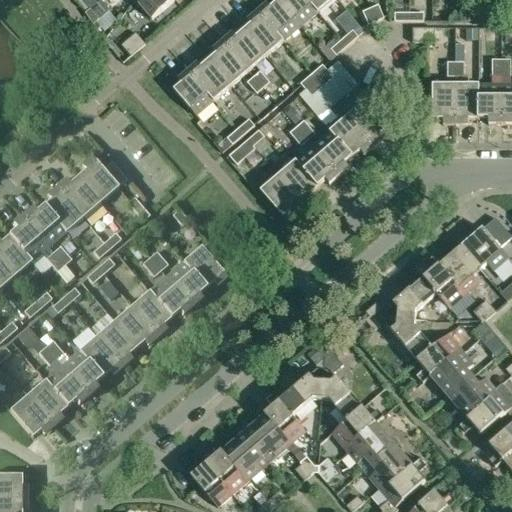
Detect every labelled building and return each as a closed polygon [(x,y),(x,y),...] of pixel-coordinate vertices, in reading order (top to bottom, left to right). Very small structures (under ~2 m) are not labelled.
[(80,0),(90,10),(96,4),(92,0),(80,0)] [(133,0),(152,21),(176,0),(133,0)] [(287,0),(280,6),(300,29),(317,15),(304,0),(287,0)] [(304,0),(317,15),(334,0),(304,0)] [(96,4),(90,10),(99,21),(106,15),(96,4)] [(283,44),(300,29),(280,6),(273,13),(266,5),(257,13),(283,44)] [(370,11),(376,24),(384,21),(378,7),(370,11)] [(376,24),(370,11),(362,14),(368,28),(376,24)] [(265,59),(283,44),(257,13),(247,22),(253,29),(246,36),(265,59)] [(394,24),(409,24),(409,15),(394,15),(394,24)] [(423,15),(409,15),(409,24),(423,24),(423,15)] [(435,31),(435,30),(413,30),(413,45),(435,45),(435,31)] [(352,33),(341,42),(347,49),(358,40),(352,33)] [(248,74),(265,59),(246,36),(238,42),(232,35),(222,43),(248,74)] [(128,41),(121,47),(131,58),(138,52),(128,41)] [(330,52),(335,58),(347,49),(341,42),(330,52)] [(219,59),(211,66),(230,89),(248,74),(222,43),(212,51),(219,59)] [(501,79),(501,62),(491,62),(491,79),(501,79)] [(510,62),(501,62),(501,79),(510,79),(510,62)] [(455,79),(455,64),(446,64),(446,79),(455,79)] [(455,64),(455,79),(463,79),(463,64),(455,64)] [(213,103),(230,89),(211,66),(203,72),(197,65),(187,73),(213,103)] [(311,77),(316,83),(327,74),(322,68),(311,77)] [(213,103),(187,73),(177,81),(184,89),(177,95),(174,91),(173,92),(196,118),(213,103)] [(259,74),(253,80),(263,91),(269,85),(259,74)] [(333,81),(327,74),(316,83),(322,90),(333,81)] [(300,86),(305,93),(316,83),(311,77),(300,86)] [(256,96),(263,91),(253,80),(246,85),(256,96)] [(311,100),(322,90),(316,83),(305,93),(311,100)] [(511,86),(501,87),(501,127),(511,127),(511,86)] [(455,127),(455,87),(432,87),(432,122),(433,122),(433,117),(442,117),(442,127),(455,127)] [(455,87),(455,127),(468,127),(468,117),(477,117),(477,122),(478,122),(478,87),(455,87)] [(501,127),(501,87),(478,87),(478,122),(479,122),(479,117),(488,117),(488,127),(501,127)] [(347,119),(374,150),(384,142),(377,134),(384,128),(387,131),(388,130),(365,103),(347,119)] [(374,150),(347,119),(329,134),(353,161),(353,160),(350,156),(357,150),(364,158),(374,150)] [(238,131),(243,138),(254,128),(249,122),(238,131)] [(296,130),(308,143),(315,137),(303,124),(296,130)] [(308,143),(296,130),(289,136),(300,149),(308,143)] [(232,147),(243,138),(238,131),(227,141),(232,147)] [(247,142),(253,149),(264,140),(258,133),(247,142)] [(353,161),(329,134),(312,149),(339,179),(349,171),(342,163),(349,157),(352,161),(353,161)] [(253,149),(247,142),(236,152),(242,159),(253,149)] [(295,164),(318,190),(319,190),(315,186),(323,180),(329,188),(339,179),(312,149),(295,164)] [(76,180),(99,206),(117,191),(90,160),(80,169),(83,173),(82,174),(83,175),(85,174),(87,177),(80,183),(77,179),(76,180)] [(278,178),(304,209),(314,201),(307,193),(314,187),(318,191),(318,190),(295,164),(285,172),(278,178)] [(304,209),(278,178),(260,193),(283,220),(284,219),(281,216),(288,210),(295,218),(304,209)] [(55,190),(82,221),(99,206),(76,180),(79,184),(72,189),(70,187),(71,186),(70,185),(69,186),(65,182),(55,190)] [(42,209),(64,236),(82,221),(55,190),(46,199),(49,202),(47,203),(49,205),(50,204),(52,206),(45,212),(42,209)] [(134,200),(127,205),(142,224),(149,218),(134,200)] [(21,220),(47,250),(64,236),(42,209),(41,210),(44,213),(37,219),(35,216),(36,216),(35,214),(34,215),(31,211),(21,220)] [(189,224),(179,212),(173,217),(183,229),(189,224)] [(7,239),(30,265),(47,250),(21,220),(11,228),(14,231),(13,232),(14,234),(16,233),(18,235),(11,241),(8,238),(7,239)] [(475,237),(460,249),(481,273),(488,267),(493,274),(509,261),(500,250),(511,240),(495,220),(483,231),(482,230),(481,231),(485,236),(479,242),(475,237)] [(103,246),(109,252),(120,243),(114,236),(103,246)] [(0,265),(13,280),(30,265),(7,239),(9,243),(3,248),(1,246),(2,245),(1,244),(0,244),(0,265)] [(109,252),(103,246),(93,255),(98,262),(109,252)] [(183,264),(202,287),(210,281),(217,289),(227,280),(200,249),(183,264)] [(481,273),(460,249),(445,262),(449,267),(443,273),(432,260),(432,261),(465,299),(480,286),(474,279),(481,273)] [(59,250),(52,256),(64,269),(71,263),(59,250)] [(156,254),(149,260),(160,273),(167,267),(156,254)] [(56,275),(64,269),(52,256),(45,262),(56,275)] [(160,273),(149,260),(142,266),(153,279),(160,273)] [(423,280),(450,311),(465,299),(432,261),(425,266),(431,273),(423,280)] [(96,271),(102,278),(113,268),(107,262),(96,271)] [(183,264),(165,279),(191,310),(201,302),(194,294),(202,287),(183,264)] [(0,290),(13,280),(0,265),(0,290)] [(102,278),(96,271),(86,280),(92,287),(102,278)] [(182,318),(191,310),(165,279),(148,294),(168,317),(175,310),(182,318)] [(386,319),(416,321),(416,313),(437,296),(450,311),(423,280),(386,312),(386,319)] [(100,290),(110,302),(119,295),(108,283),(100,290)] [(62,301),(67,307),(78,298),(73,291),(62,301)] [(148,294),(131,309),(157,340),(167,331),(160,323),(168,317),(148,294)] [(45,295),(34,305),(40,311),(51,302),(45,295)] [(67,307),(62,301),(51,310),(57,316),(67,307)] [(486,303),(480,308),(489,319),(496,314),(486,303)] [(369,318),(373,319),(382,311),(376,304),(365,314),(369,318)] [(29,321),(40,311),(34,305),(23,314),(29,321)] [(481,323),(485,323),(489,319),(480,308),(473,314),(481,323)] [(112,324),(132,347),(140,340),(147,348),(157,340),(131,309),(112,324)] [(369,318),(365,322),(374,333),(381,327),(373,319),(369,318)] [(386,319),(385,327),(417,364),(448,337),(432,350),(415,330),(416,321),(386,319)] [(112,324),(96,338),(123,369),(133,361),(126,353),(132,347),(112,324)] [(0,334),(5,341),(16,331),(11,325),(0,334)] [(474,335),(480,342),(491,332),(487,328),(483,328),(474,335)] [(32,350),(40,343),(28,329),(19,337),(31,351),(32,350)] [(491,332),(480,342),(485,348),(497,338),(491,332)] [(448,337),(417,364),(424,372),(417,378),(422,385),(461,352),(448,337)] [(96,338),(78,353),(100,380),(101,380),(98,376),(105,370),(107,373),(106,374),(107,375),(108,374),(112,378),(123,369),(96,338)] [(51,344),(44,350),(56,363),(63,357),(51,344)] [(0,353),(0,364),(9,357),(4,350),(0,353)] [(49,369),(56,363),(44,350),(38,355),(49,369)] [(325,360),(325,355),(321,351),(310,361),(316,367),(325,360)] [(325,355),(325,360),(332,368),(339,363),(330,351),(325,355)] [(461,352),(422,385),(423,385),(435,374),(441,381),(436,385),(449,400),(472,380),(466,373),(474,367),(461,352)] [(100,381),(100,380),(78,353),(61,368),(87,399),(97,391),(94,387),(94,386),(93,385),(92,386),(90,383),(97,377),(100,381)] [(61,368),(43,383),(66,410),(67,409),(64,406),(71,400),(73,402),(72,403),(73,404),(74,403),(78,408),(87,399),(61,368)] [(313,401),(322,402),(324,373),(317,372),(280,403),(273,396),(293,419),(313,401)] [(330,402),(347,423),(363,410),(331,373),(324,373),(322,402),(330,402)] [(472,380),(449,400),(461,415),(466,411),(472,417),(459,428),(460,428),(498,395),(495,392),(485,381),(478,387),(472,380)] [(43,383),(26,398),(53,429),(62,421),(59,417),(60,415),(59,415),(58,415),(56,412),(62,407),(65,410),(66,410),(43,383)] [(480,437),(511,410),(511,409),(511,397),(502,386),(495,392),(498,395),(460,428),(465,435),(473,428),(480,437)] [(273,409),(265,416),(291,447),(306,435),(293,419),(273,396),(267,402),(273,409)] [(43,437),(53,429),(26,398),(8,413),(31,440),(32,439),(29,436),(36,430),(38,432),(37,433),(38,434),(39,433),(43,437)] [(347,423),(332,437),(344,451),(383,419),(377,412),(370,419),(363,410),(347,423)] [(269,466),(291,447),(265,416),(264,417),(269,422),(262,427),(258,422),(243,435),(269,466)] [(383,419),(344,451),(357,466),(365,460),(370,467),(394,447),(381,432),(376,436),(371,430),(383,419)] [(489,463),(495,469),(511,454),(511,427),(489,447),(497,456),(489,463)] [(221,453),(221,454),(247,485),(269,466),(243,435),(228,448),(232,453),(226,458),(221,453)] [(382,495),(420,462),(407,473),(402,466),(407,462),(394,447),(370,467),(376,474),(369,480),(382,495)] [(247,485),(221,454),(213,461),(206,453),(200,459),(233,497),(247,485)] [(511,454),(495,469),(495,470),(508,459),(511,463),(511,466),(508,469),(511,474),(511,454)] [(218,510),(233,497),(200,459),(194,464),(200,472),(191,479),(218,510)] [(310,478),(314,475),(314,468),(306,459),(299,464),(301,466),(310,478)] [(320,478),(331,468),(333,467),(327,460),(318,468),(318,475),(320,478)] [(426,469),(420,462),(382,495),(395,510),(426,484),(418,475),(426,469)] [(310,478),(301,466),(294,472),(304,483),(310,478)] [(336,474),(331,468),(320,478),(325,484),(336,474)] [(0,500),(26,501),(26,488),(21,488),(21,487),(19,487),(19,489),(16,489),(16,479),(21,479),(21,478),(0,478),(0,500)] [(274,508),(285,499),(279,492),(268,502),(274,508)] [(444,511),(455,503),(450,497),(442,503),(435,494),(414,511),(444,511)] [(346,508),(349,511),(355,511),(363,505),(357,498),(346,508)] [(0,500),(0,511),(26,511),(26,501),(0,500)] [(269,511),(274,508),(268,502),(257,511),(258,511),(269,511)] [(445,511),(456,503),(455,503),(444,511),(445,511)]
